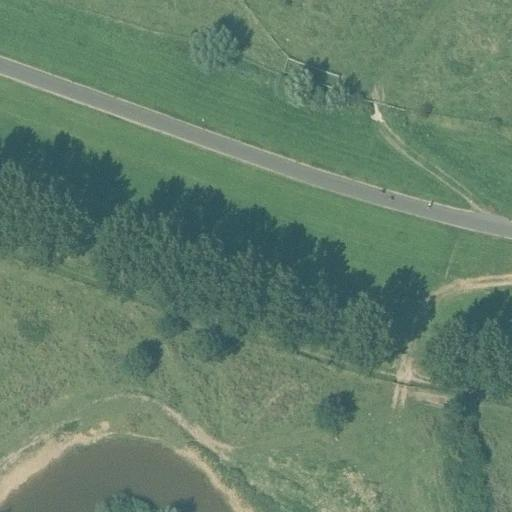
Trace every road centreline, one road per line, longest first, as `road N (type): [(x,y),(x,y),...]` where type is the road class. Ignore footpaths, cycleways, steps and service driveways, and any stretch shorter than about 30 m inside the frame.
road 1 (unclassified): [(511,231),(355,192),(0,67)]
road 2 (track): [(504,230),(466,184),(382,130),(379,108)]
road 3 (track): [(511,283),(451,289),(418,316),(396,378)]
